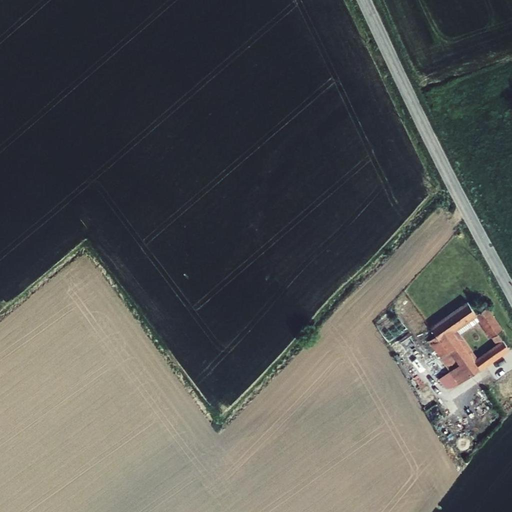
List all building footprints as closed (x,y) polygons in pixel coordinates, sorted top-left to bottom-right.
[(468,301),(431,327),(437,335),(429,341),(450,371),(459,384),(510,351),(508,345),(510,343),(505,333),(503,330),(492,337),(497,344),(478,357),(475,360),(455,332),(458,330),(477,317),(478,316),(477,314),(468,301)] [(489,306),(477,314),(478,316),(477,317),(480,320),(479,321),(491,338),(492,337),(503,330),(504,330),(489,306)] [(479,321),(480,320),(477,317),(458,330),(461,334),(479,321)] [(461,334),(458,330),(455,332),(475,360),(478,357),(461,334)] [(459,384),(450,371),(439,379),(447,388),(453,387),(459,384)]
